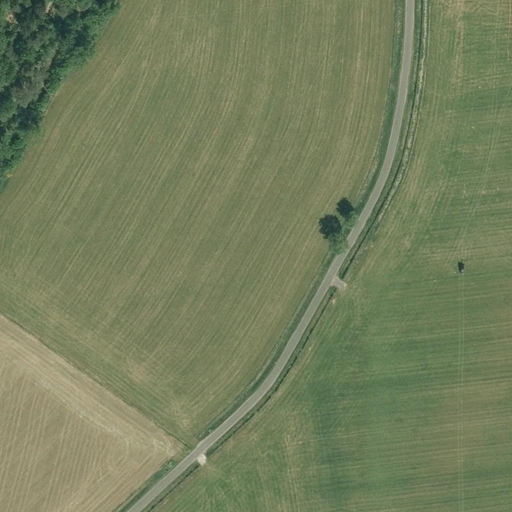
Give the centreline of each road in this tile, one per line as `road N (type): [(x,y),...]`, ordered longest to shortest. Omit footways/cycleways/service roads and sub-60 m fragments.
road 1 (unclassified): [(409,0),(395,134),(370,204),(265,387),(133,511)]
road 2 (track): [(55,0),(0,112)]
